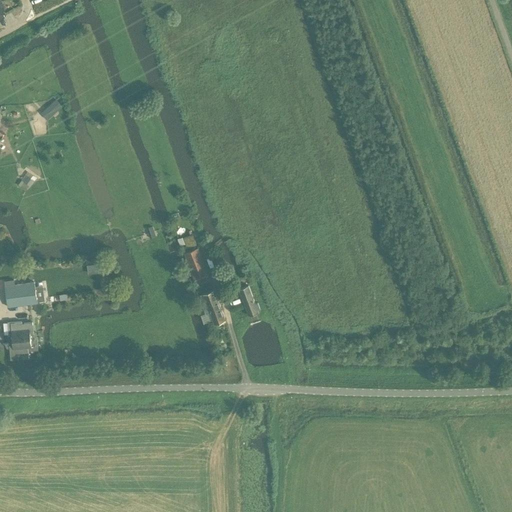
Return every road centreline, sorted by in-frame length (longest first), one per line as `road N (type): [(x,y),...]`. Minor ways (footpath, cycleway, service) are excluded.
road 1 (tertiary): [(256,389),(0,391)]
road 2 (tertiary): [(256,389),(511,391)]
